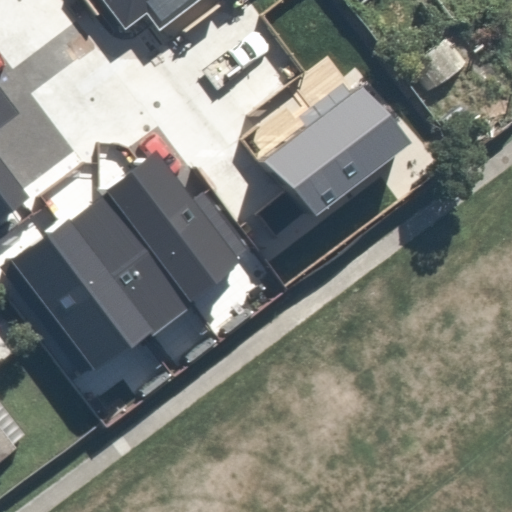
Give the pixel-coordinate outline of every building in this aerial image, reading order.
[(91,0),(109,22),(132,3),(148,22),(162,11),(172,22),(199,0),(91,0)] [(401,138),(359,85),(262,160),(303,213),(401,138)] [(0,207),(22,191),(0,160),(0,132),(15,122),(0,101),(0,207)] [(242,262),(156,153),(12,264),(98,374),(242,262)] [(0,437),(12,428),(0,411),(0,437)]
